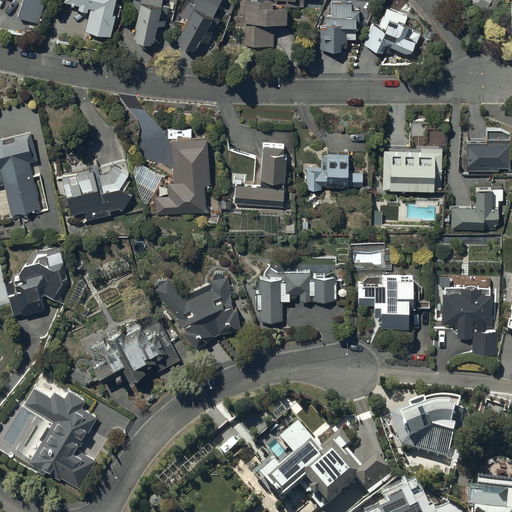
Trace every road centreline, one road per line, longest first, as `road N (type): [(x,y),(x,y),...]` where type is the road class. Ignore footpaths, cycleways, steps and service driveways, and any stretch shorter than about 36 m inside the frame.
road 1 (residential): [(0,59),(69,75),(245,93),(422,91),(484,80)]
road 2 (residential): [(102,511),(140,449),(195,400),(234,382),(348,366)]
road 3 (residential): [(348,366),(511,387)]
